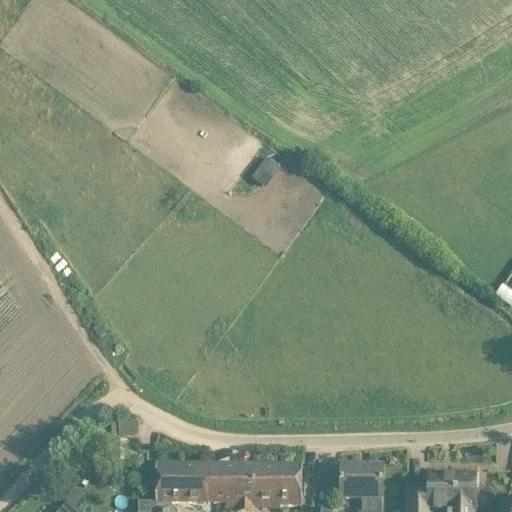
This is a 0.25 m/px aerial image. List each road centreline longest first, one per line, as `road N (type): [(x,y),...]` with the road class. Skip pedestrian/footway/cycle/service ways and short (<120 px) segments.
road 1 (residential): [(0,509),(111,389),(160,426),(207,443),(511,431)]
road 2 (track): [(0,235),(111,389)]
